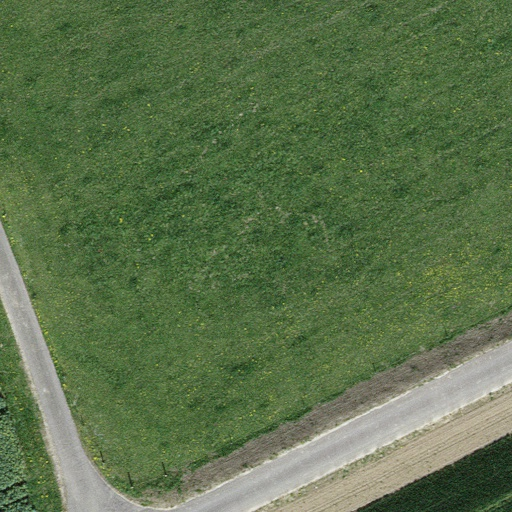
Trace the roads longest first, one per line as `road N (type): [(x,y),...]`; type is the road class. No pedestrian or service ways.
road 1 (residential): [(511,358),(202,511)]
road 2 (track): [(0,243),(97,511)]
